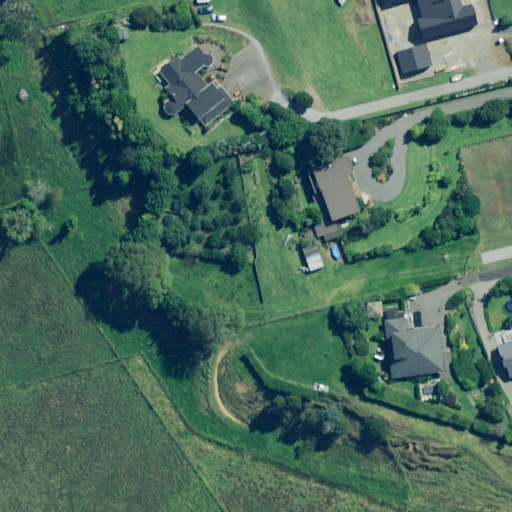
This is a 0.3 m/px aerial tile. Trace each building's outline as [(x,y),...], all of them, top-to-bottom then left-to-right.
[(130,40),(127,29),(113,33),(116,44),(130,40)] [(181,60),(178,57),(160,72),(172,87),(167,91),(173,98),(162,107),(172,119),(185,107),(204,130),(235,103),(216,80),(208,87),(198,74),(205,68),(206,68),(207,69),(208,69),(209,69),(210,69),(212,68),(213,68),(213,67),(214,66),(215,65),(215,64),(215,63),(215,62),(215,60),(215,59),(214,58),(213,57),(212,57),(211,56),(210,56),(209,55),(208,56),(207,56),(206,56),(205,57),(196,47),(181,60)] [(158,87),(149,77),(139,86),(148,95),(158,87)] [(352,173),(347,157),(312,169),(320,194),(313,196),(322,224),(314,226),(320,244),(340,238),(334,221),(359,213),(346,175),(352,173)] [(323,268),(316,247),(303,251),(310,273),(323,268)] [(383,319),(382,304),(370,305),(371,320),(383,319)] [(408,333),(407,319),(386,322),(393,379),(443,373),(437,329),(408,333)] [(511,343),(499,347),(509,380),(511,378),(511,343)]
